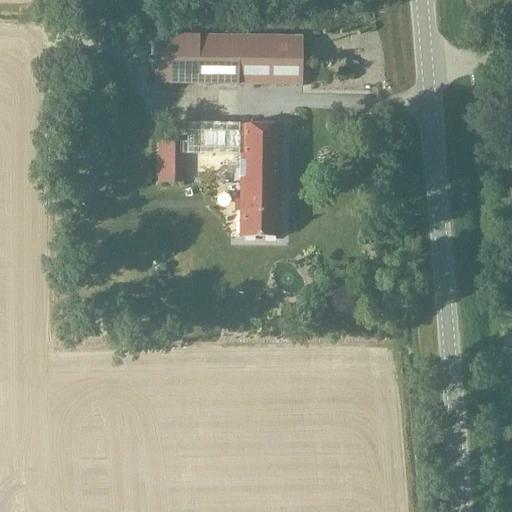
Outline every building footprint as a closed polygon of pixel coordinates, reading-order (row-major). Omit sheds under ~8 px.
[(153,84),(301,86),(302,38),(154,35),(153,84)] [(112,83),(112,67),(92,66),(91,83),(112,83)] [(280,125),(240,125),(239,237),(279,237),(280,125)] [(232,157),(232,137),(189,136),(188,156),(232,157)] [(181,183),(181,142),(157,141),(156,183),(181,183)] [(92,319),(126,319),(125,302),(92,303),(92,319)]
